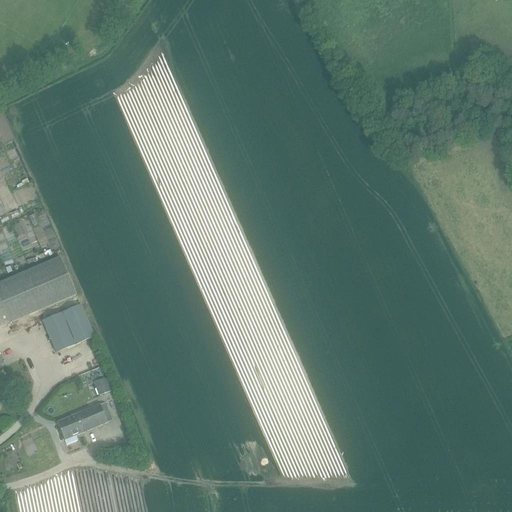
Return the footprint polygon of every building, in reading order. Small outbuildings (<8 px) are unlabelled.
[(12,233),(5,236),(10,247),(16,244),(12,233)] [(0,328),(77,296),(61,259),(0,284),(0,328)] [(42,322),(56,354),(92,338),(79,306),(42,322)] [(0,343),(0,355),(4,365),(34,351),(25,332),(0,343)] [(107,364),(87,371),(90,380),(110,373),(107,364)] [(99,397),(115,391),(109,378),(94,384),(99,397)] [(76,437),(108,424),(100,405),(57,423),(65,441),(67,446),(78,441),(76,437)]
